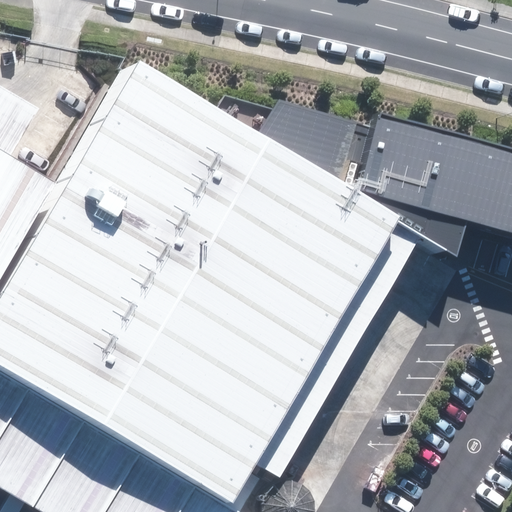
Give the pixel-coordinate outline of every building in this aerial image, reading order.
[(145,61),(0,303),(0,365),(29,383),(85,416),(141,449),(197,483),(232,503),(258,463),(281,477),(429,229),(361,189),(261,130),(145,61)] [(0,282),(60,182),(15,155),(47,102),(0,74),(0,282)] [(511,145),(383,109),(378,127),(279,99),(261,130),(361,189),(429,229),(460,249),(470,218),(511,229),(511,145)] [(0,430),(29,383),(0,365),(0,430)] [(0,430),(0,483),(33,503),(85,416),(29,383),(0,430)] [(33,503),(47,511),(103,511),(141,449),(85,416),(33,503)] [(103,511),(179,511),(197,483),(141,449),(103,511)] [(179,511),(246,511),(232,503),(197,483),(179,511)]
